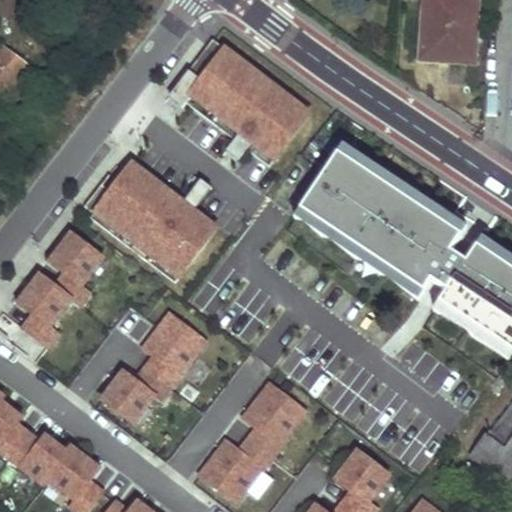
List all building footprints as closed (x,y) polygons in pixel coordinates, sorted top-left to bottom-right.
[(479,0),(425,0),(421,62),(476,65),(479,0)] [(214,42),(189,75),(201,84),(193,96),(243,135),(247,131),(256,138),(253,142),(277,160),(311,116),(214,42)] [(3,49),(0,52),(0,87),(20,61),(3,49)] [(270,168),(277,160),(253,142),(256,138),(247,131),(243,135),(193,96),(201,84),(189,75),(170,99),(183,109),(187,104),(237,142),(228,153),(240,162),(248,151),(270,168)] [(345,147),(340,155),(462,238),(468,230),(345,147)] [(340,155),(302,212),(425,295),(433,284),(447,294),(440,305),(511,353),(511,271),(477,248),(466,264),(452,254),(462,238),(340,155)] [(115,196),(137,168),(134,165),(112,194),(115,196)] [(86,209),(95,216),(98,212),(182,277),(218,230),(196,214),(192,211),(189,214),(183,209),(186,206),(185,205),(137,168),(115,196),(112,194),(103,187),(86,209)] [(214,191),(203,182),(185,205),(186,206),(183,209),(189,214),(192,211),(196,214),(214,191)] [(182,277),(98,212),(95,216),(92,220),(176,285),(182,277)] [(420,304),(425,295),(302,212),(296,220),(420,304)] [(72,303),(80,309),(92,294),(84,288),(105,261),(73,236),(51,265),(66,276),(55,290),(72,303)] [(511,259),(483,240),(477,248),(511,271),(511,259)] [(24,331),(49,350),(61,335),(53,328),(72,303),(55,290),(41,278),(19,306),(34,317),(24,331)] [(510,365),(511,361),(511,353),(440,305),(434,314),(510,365)] [(133,311),(118,329),(141,347),(156,329),(133,311)] [(172,317),(145,352),(155,359),(146,372),(171,391),(207,344),(172,317)] [(161,404),(171,391),(146,372),(136,384),(124,375),(103,402),(135,427),(156,400),(161,404)] [(245,421),(258,431),(280,449),(307,414),(271,387),(245,421)] [(0,405),(0,453),(10,461),(30,436),(18,427),(23,421),(2,404),(1,404),(0,405)] [(490,437),(475,457),(511,484),(511,410),(493,436),(490,437)] [(258,431),(249,443),(274,462),(283,450),(280,449),(258,431)] [(30,436),(10,461),(44,487),(48,482),(68,455),(46,438),(41,445),(30,436)] [(249,443),(240,454),(263,472),(265,473),(274,462),(249,443)] [(227,444),(201,478),(237,505),(263,472),(240,454),(227,444)] [(68,455),(48,482),(74,501),(68,508),(73,511),(90,511),(104,495),(90,484),(100,471),(72,450),(68,455)] [(342,507),(348,511),(376,511),(369,506),(391,478),(358,454),(337,482),(352,494),(342,507)] [(263,491),(277,502),(294,480),(280,469),(263,491)] [(435,511),(424,503),(417,511),(435,511)]
